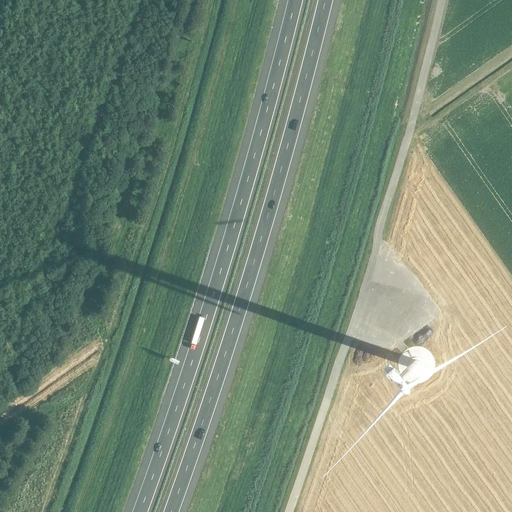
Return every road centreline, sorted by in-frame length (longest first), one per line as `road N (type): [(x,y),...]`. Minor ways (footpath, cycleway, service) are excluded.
road 1 (motorway): [(292,0),(214,283),(135,511)]
road 2 (motorway): [(178,511),(331,0)]
